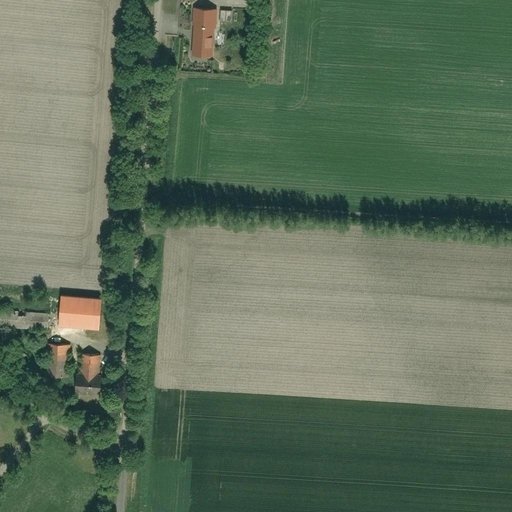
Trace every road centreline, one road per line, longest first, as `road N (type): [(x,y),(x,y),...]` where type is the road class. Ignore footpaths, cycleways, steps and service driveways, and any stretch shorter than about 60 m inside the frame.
road 1 (unclassified): [(157,0),(123,445)]
road 2 (unclassified): [(123,445),(80,436),(0,376)]
